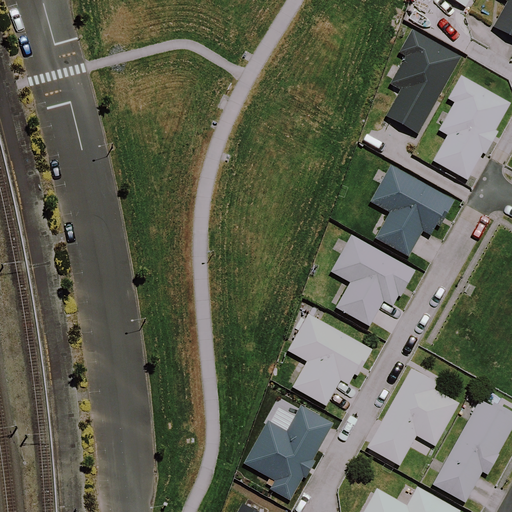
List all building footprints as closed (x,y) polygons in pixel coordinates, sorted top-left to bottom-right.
[(449,0),(467,9),(472,0),(449,0)] [(511,0),(502,0),(509,3),(495,29),(511,38),(511,0)] [(458,59),(411,34),(399,55),(407,59),(392,86),(402,92),(388,118),(417,134),(458,59)] [(448,116),(441,112),(434,124),(442,128),(440,132),(448,137),(434,163),(468,181),(471,176),(478,180),(487,163),(478,158),(482,152),(486,154),(497,134),(493,132),(508,105),(461,79),(449,101),(455,105),(448,116)] [(390,173),(380,168),(371,183),(381,189),(373,204),(390,214),(376,239),(407,257),(421,231),(434,238),(454,203),(392,169),(390,173)] [(416,274),(352,238),(333,274),(351,284),(337,309),(369,327),(384,301),(398,308),(416,274)] [(372,351),(309,316),(289,353),(308,363),(294,389),(325,407),(339,381),(352,388),(372,351)] [(438,381),(413,368),(369,450),(400,467),(416,437),(436,447),(459,405),(433,391),(438,381)] [(483,472),(490,476),(500,459),(497,457),(511,430),(511,416),(483,400),(434,486),(465,504),(483,472)] [(333,423),(303,407),(289,433),(270,423),(247,466),(276,482),(271,491),(293,503),(318,457),(316,456),(333,423)] [(458,511),(418,489),(407,508),(377,492),(365,511),(458,511)]
